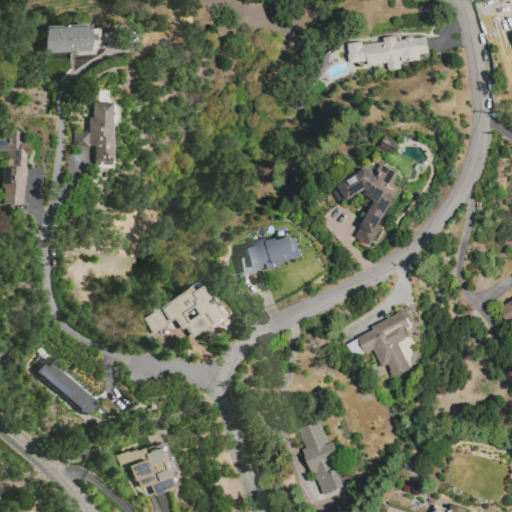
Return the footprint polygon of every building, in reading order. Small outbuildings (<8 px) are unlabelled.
[(43,28),(88,26),(89,51),(44,53),(43,28)] [(348,44),(363,42),(363,45),(384,42),(383,38),(396,36),(397,38),(400,37),(401,41),(407,40),(406,38),(414,37),(414,39),(427,37),(429,54),(419,55),(419,61),(400,64),(400,70),(388,72),(387,64),(367,67),(367,62),(351,65),(348,44)] [(110,103),(110,166),(93,166),(93,145),(88,145),(88,147),(73,147),(73,132),(88,132),(88,117),(91,117),(91,103),(110,103)] [(0,137),(5,137),(5,131),(22,132),(22,140),(28,140),(28,155),(25,155),(25,177),(24,177),(24,185),(23,185),(23,204),(4,204),(4,189),(1,189),(1,167),(6,167),(6,152),(0,151),(0,137)] [(380,147),(386,136),(401,144),(394,155),(380,147)] [(371,246),(356,238),(376,200),(361,192),(348,201),(346,199),(340,203),(334,193),(340,189),(339,186),(368,168),(377,172),(382,164),(400,173),(393,185),(400,189),(371,246)] [(235,255),(286,243),(287,248),(305,244),(311,269),(286,275),(284,264),(260,270),(261,276),(241,281),(235,255)] [(197,281),(222,317),(192,337),(185,327),(180,330),(173,320),(153,334),(142,318),(197,281)] [(502,307),(511,301),(511,322),(511,323),(502,307)] [(404,310),(412,328),(405,331),(408,338),(398,343),(411,370),(393,378),(387,365),(381,368),(372,349),(352,359),(344,343),(372,330),(371,327),(396,315),(395,314),(404,310)] [(35,373),(38,368),(37,367),(47,355),(97,397),(90,404),(94,407),(87,416),(35,373)] [(298,430),(320,421),(329,445),(335,442),(341,458),(335,460),(345,488),(323,496),(315,474),(311,475),(302,450),(305,449),(298,430)] [(115,455),(127,451),(127,452),(134,450),(135,451),(142,448),(143,450),(163,442),(175,472),(173,473),(177,484),(171,486),(172,488),(137,502),(128,477),(124,479),(115,455)]
